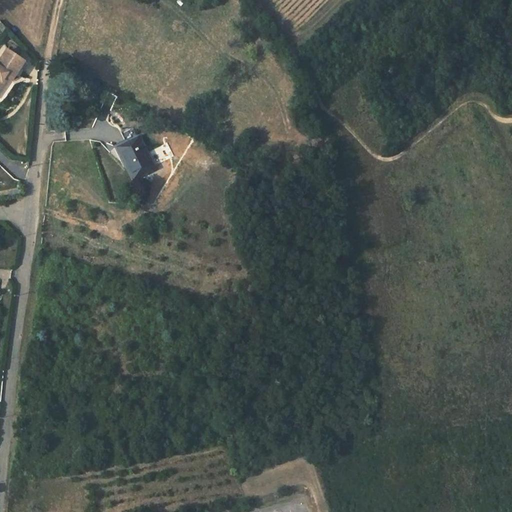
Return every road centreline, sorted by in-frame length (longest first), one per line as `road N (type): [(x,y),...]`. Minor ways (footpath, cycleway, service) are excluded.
road 1 (residential): [(0,495),(31,209)]
road 2 (residential): [(31,209),(44,65)]
